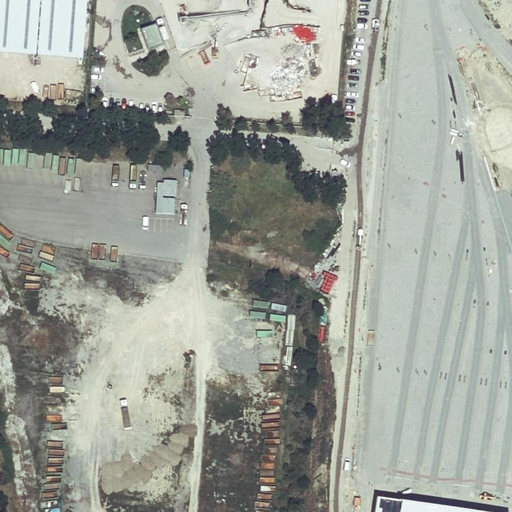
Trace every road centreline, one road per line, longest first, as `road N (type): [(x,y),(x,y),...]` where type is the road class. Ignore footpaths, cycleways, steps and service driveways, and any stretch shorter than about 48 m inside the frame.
road 1 (residential): [(0,114),(338,146)]
road 2 (unknown): [(467,156),(352,302),(352,320),(388,354)]
road 3 (unknown): [(334,0),(336,64),(308,99),(290,105),(205,92)]
road 4 (unknown): [(467,156),(511,1)]
road 5 (unknown): [(115,0),(115,34),(128,68),(149,81),(178,79)]
